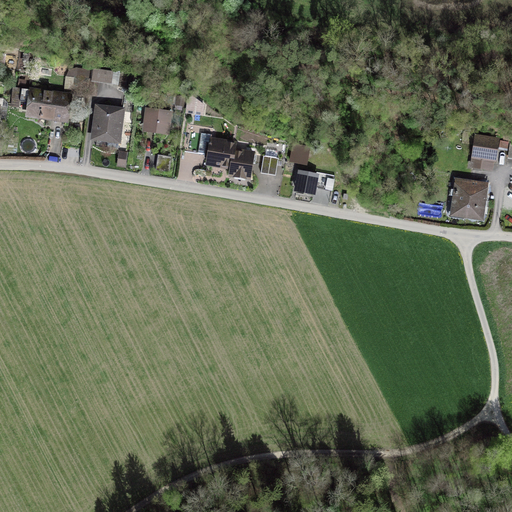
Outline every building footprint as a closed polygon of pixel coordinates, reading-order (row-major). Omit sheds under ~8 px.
[(112,72),(93,69),(89,92),(98,94),(100,81),(110,83),(112,72)] [(31,92),(28,120),(72,125),(75,97),(31,92)] [(97,108),(93,142),(124,145),(128,112),(97,108)] [(147,112),(144,135),(171,138),(174,115),(147,112)] [(233,169),(237,149),(238,141),(211,136),(205,164),(233,169)] [(503,142),(478,138),(474,161),(499,165),(503,142)] [(237,149),(233,169),(232,175),(251,179),(256,153),(237,149)] [(127,153),(119,152),(117,164),(125,165),(127,153)] [(172,157),(158,155),(156,170),(170,172),(172,157)] [(265,157),(262,172),(275,175),(278,160),(265,157)] [(301,174),(297,195),(318,199),(322,178),(301,174)] [(491,184),(458,181),(454,218),(487,221),(491,184)]
